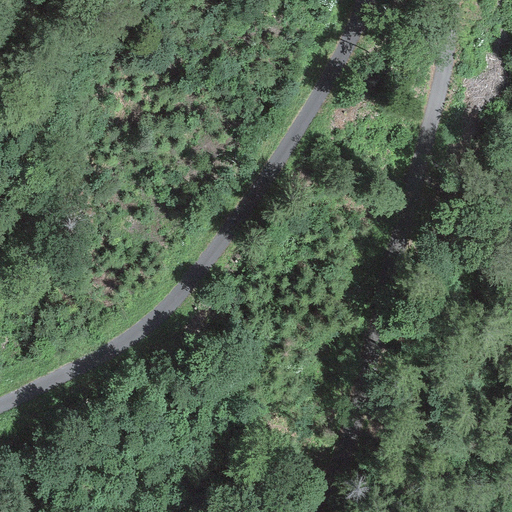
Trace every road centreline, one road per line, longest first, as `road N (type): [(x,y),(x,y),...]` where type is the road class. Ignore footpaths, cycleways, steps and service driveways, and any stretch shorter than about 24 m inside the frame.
road 1 (track): [(360,0),(223,247),(162,318),(79,376),(0,412)]
road 2 (track): [(304,511),(359,415),(394,245),(450,61),(454,0)]
